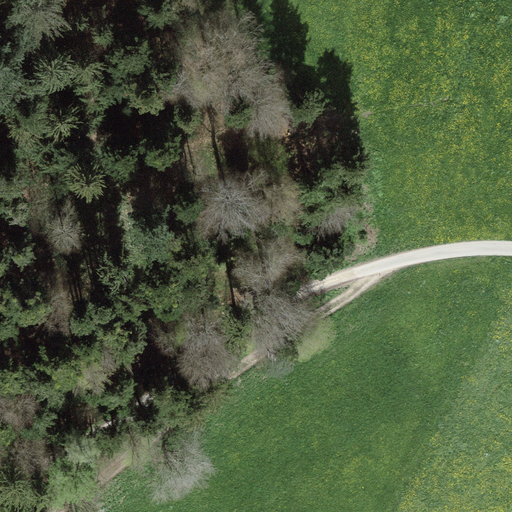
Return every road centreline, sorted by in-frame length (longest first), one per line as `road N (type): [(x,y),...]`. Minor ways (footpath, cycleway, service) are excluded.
road 1 (unclassified): [(511,248),(436,253),(338,278),(225,336),(121,414),(0,476)]
road 2 (track): [(393,263),(254,354),(55,511)]
